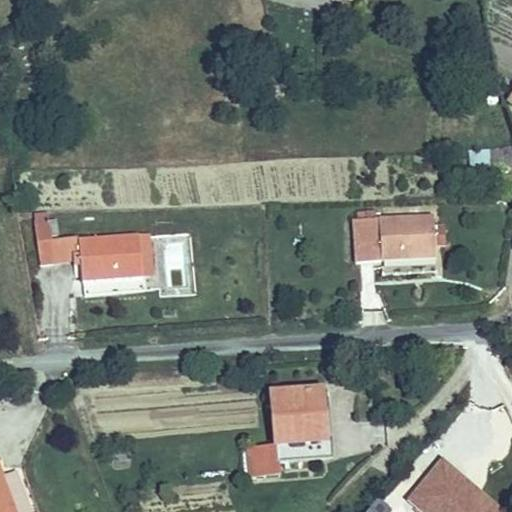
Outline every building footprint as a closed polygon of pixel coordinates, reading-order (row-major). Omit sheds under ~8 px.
[(511,28),(511,7),(500,0),(498,0),(489,14),(511,28)] [(431,220),(352,223),(354,266),(433,263),(431,220)] [(50,227),(24,229),(27,262),(37,261),(38,268),(54,267),(50,227)] [(148,238),(79,244),(83,285),(141,280),(138,249),(149,248),(148,238)] [(152,279),(149,248),(138,249),(141,280),(152,279)] [(321,390),(270,395),(275,447),(248,450),(251,482),(277,479),(276,465),(320,461),(315,411),(323,410),(321,390)] [(323,410),(315,411),(320,461),(335,459),(330,409),(323,410)] [(362,448),(386,446),(384,423),(359,425),(362,448)] [(504,511),(441,456),(403,497),(420,511),(504,511)] [(13,511),(0,473),(0,511),(13,511)]
